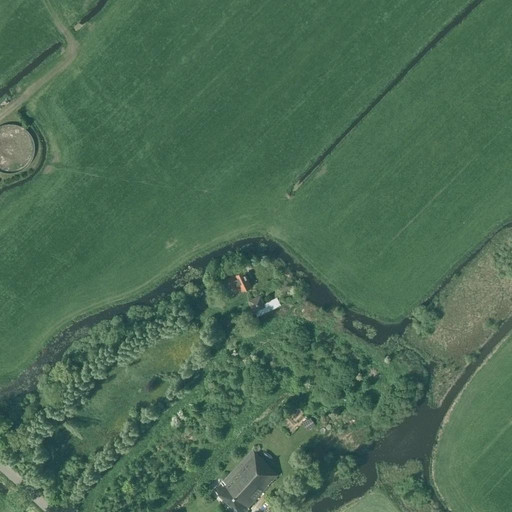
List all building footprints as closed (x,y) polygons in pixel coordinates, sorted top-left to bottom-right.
[(0,170),(0,171),(4,172),(9,172),(13,172),(17,171),(21,169),(25,167),(28,164),(31,160),(32,156),(34,152),(34,148),(33,143),(32,139),(30,135),(28,132),(24,129),(21,126),(17,125),(12,124),(8,124),(4,124),(0,125),(0,170)] [(236,275),(224,281),(230,294),(240,289),(242,292),(252,287),(244,272),(236,275)] [(265,304),(261,295),(248,301),(254,314),(256,313),(258,317),(270,310),(271,311),(281,306),(277,298),(265,304)] [(309,428),(317,422),(310,413),(302,419),(309,428)] [(277,475),(252,451),(215,491),(236,511),(245,511),(270,486),(268,484),(271,481),(277,475)]
